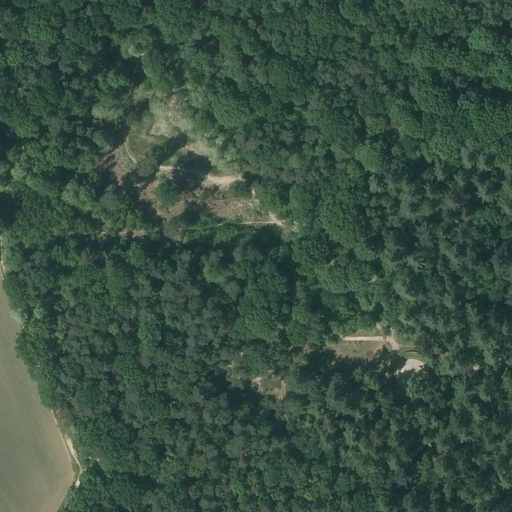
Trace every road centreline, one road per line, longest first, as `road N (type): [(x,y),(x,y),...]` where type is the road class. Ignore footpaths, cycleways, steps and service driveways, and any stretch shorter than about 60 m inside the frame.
road 1 (track): [(78,476),(192,382),(260,340),(267,326)]
road 2 (track): [(78,476),(0,250)]
road 3 (track): [(452,511),(413,401),(412,375),(392,344)]
